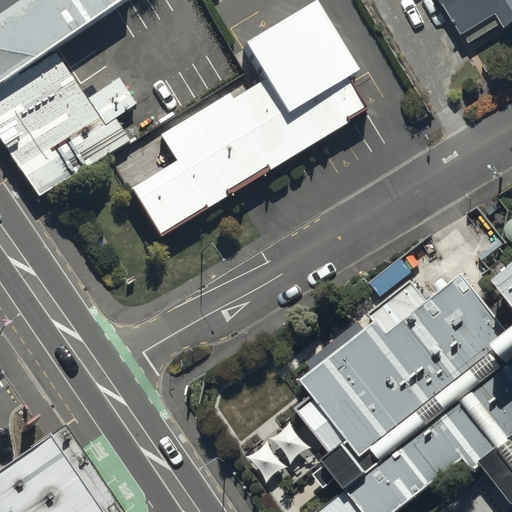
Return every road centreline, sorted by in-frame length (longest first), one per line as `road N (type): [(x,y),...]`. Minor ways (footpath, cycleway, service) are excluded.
road 1 (residential): [(103,380),(511,129)]
road 2 (secondary): [(0,227),(103,380)]
road 3 (secondary): [(103,380),(191,511)]
